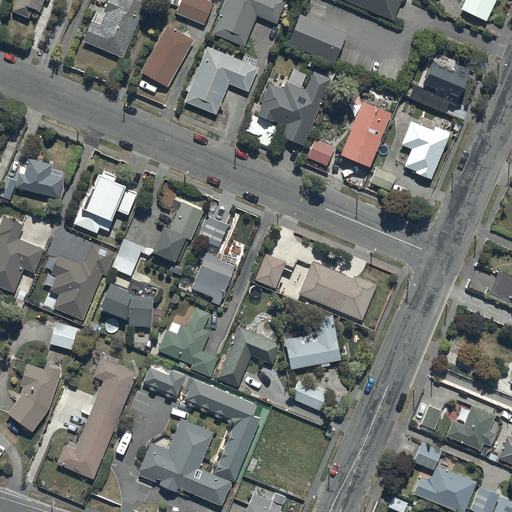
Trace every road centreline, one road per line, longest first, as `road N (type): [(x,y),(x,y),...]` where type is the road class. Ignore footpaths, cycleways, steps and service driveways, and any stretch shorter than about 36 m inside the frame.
road 1 (residential): [(0,75),(440,258)]
road 2 (residential): [(334,511),(440,258)]
road 3 (residential): [(440,258),(511,85)]
